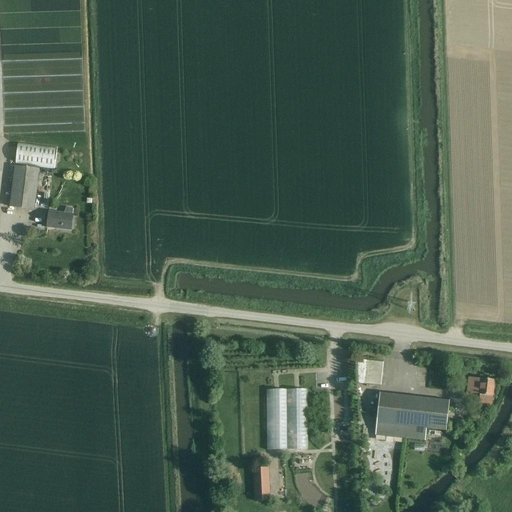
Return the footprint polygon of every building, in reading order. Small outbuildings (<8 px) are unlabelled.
[(54,169),(57,149),(18,143),(15,164),(54,169)] [(34,210),(39,170),(15,167),(10,207),(34,210)] [(70,230),(73,208),(66,207),(65,215),(50,212),(48,227),(70,230)] [(381,386),(384,362),(367,361),(364,384),(381,386)] [(493,396),(495,380),(481,379),(473,378),(471,393),(480,394),(480,395),(479,403),(492,404),(493,396)] [(267,449),(308,449),(307,390),(266,390),(267,449)] [(450,401),(380,393),(375,436),(425,441),(427,429),(447,431),(450,401)] [(253,469),(255,502),(270,501),(269,468),(253,469)]
